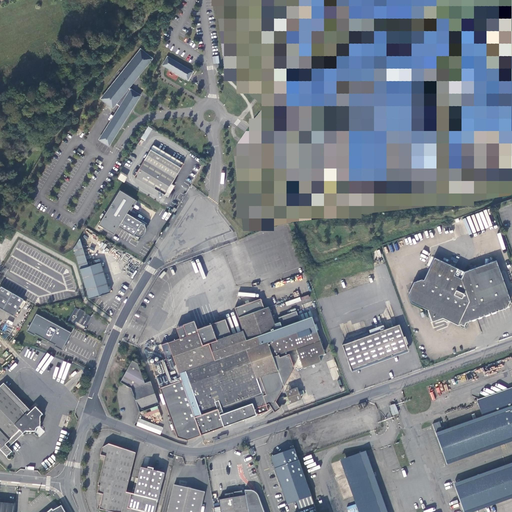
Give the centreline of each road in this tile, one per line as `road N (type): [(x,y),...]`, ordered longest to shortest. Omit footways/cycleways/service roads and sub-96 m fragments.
road 1 (residential): [(87,414),(209,450),(511,342)]
road 2 (unclassified): [(87,414),(111,341),(154,264)]
road 3 (unclassified): [(154,264),(222,227),(199,198),(173,232)]
